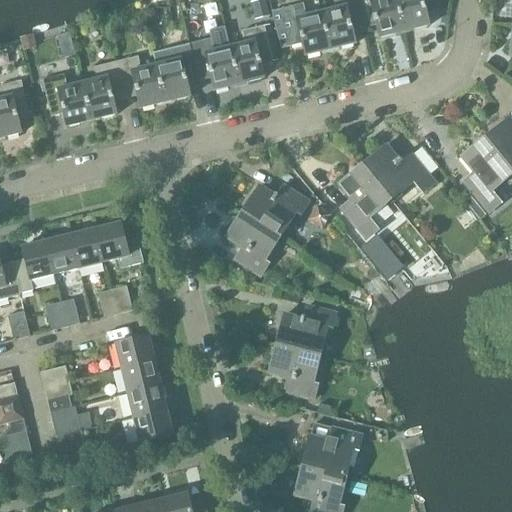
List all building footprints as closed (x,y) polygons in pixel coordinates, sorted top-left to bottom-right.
[(333,0),(336,10),(320,14),(330,51),(355,45),(351,32),(364,29),(356,0),(333,0)] [(395,0),(356,0),(364,29),(375,26),(378,40),(403,33),(395,0)] [(434,0),(395,0),(403,33),(428,27),(425,14),(437,11),(434,0)] [(330,51),(320,14),(306,17),(303,5),(280,10),(290,47),(302,44),(305,57),(330,51)] [(244,45),(229,49),(238,86),(263,80),(260,67),(272,64),(263,27),(241,32),(244,45)] [(211,39),(189,45),(199,82),(210,80),(213,92),(238,86),(229,49),(214,52),(211,39)] [(171,63),(155,67),(165,104),(190,98),(187,85),(199,82),(189,45),(167,50),(171,63)] [(137,58),(116,63),(125,100),(136,98),(140,111),(165,104),(155,67),(141,71),(137,58)] [(97,81),(82,85),(91,122),(116,116),(113,104),(125,100),(116,63),(94,69),(97,81)] [(91,122),(82,85),(67,89),(64,76),(42,82),(51,119),(63,116),(66,129),(91,122)] [(0,95),(1,100),(0,100),(0,140),(21,135),(18,122),(30,119),(20,82),(0,87),(0,95)] [(511,125),(508,121),(484,139),(511,173),(511,125)] [(511,173),(484,139),(461,158),(474,173),(463,182),(488,213),(499,203),(490,192),(511,173)] [(385,147),(362,166),(390,201),(413,182),(423,193),(434,184),(409,153),(397,162),(385,147)] [(390,201),(362,166),(339,185),(351,200),(340,209),(365,240),(377,231),(368,219),(390,201)] [(504,202),(511,196),(511,191),(507,183),(496,189),(504,202)] [(258,188),(241,213),(279,238),(295,213),(299,216),(307,204),(282,187),(274,199),(258,188)] [(484,215),(469,197),(463,201),(479,220),(484,215)] [(393,201),(372,217),(382,230),(403,214),(393,201)] [(321,230),(330,216),(316,208),(307,221),(321,230)] [(279,238),(241,213),(225,238),(242,249),(234,260),(259,277),(267,265),(263,262),(279,238)] [(120,224),(95,231),(103,264),(118,260),(120,270),(143,264),(137,240),(124,243),(120,224)] [(95,231),(70,237),(78,270),(103,264),(95,231)] [(70,237),(46,243),(54,276),(78,270),(70,237)] [(23,260),(11,263),(19,295),(33,291),(31,281),(54,276),(46,243),(21,249),(23,260)] [(0,301),(20,297),(19,295),(11,263),(0,265),(0,301)] [(126,288),(110,292),(116,316),(132,312),(126,288)] [(116,316),(110,292),(97,295),(103,319),(116,316)] [(77,301),(79,319),(89,318),(86,300),(77,301)] [(73,301),(61,304),(67,328),(79,325),(73,301)] [(67,328),(61,304),(44,308),(51,332),(67,328)] [(283,316),(276,345),(320,356),(327,327),(332,328),(335,316),(306,308),(303,321),(283,316)] [(7,317),(13,342),(29,338),(23,313),(7,317)] [(115,345),(121,370),(154,362),(148,337),(115,345)] [(320,356),(276,345),(269,374),(287,379),(284,393),(313,400),(317,386),(312,385),(320,356)] [(121,370),(127,395),(160,387),(154,362),(121,370)] [(40,374),(44,389),(68,383),(65,368),(40,374)] [(68,383),(44,389),(47,402),(71,396),(68,383)] [(0,386),(0,399),(17,396),(14,384),(0,386)] [(127,395),(133,420),(166,411),(160,387),(127,395)] [(0,426),(8,424),(23,421),(17,396),(0,399),(0,426)] [(50,414),(56,438),(80,432),(79,429),(91,426),(88,413),(77,416),(75,408),(50,414)] [(166,411),(133,420),(139,444),(172,436),(166,411)] [(1,438),(4,451),(29,445),(23,421),(8,424),(9,428),(1,438)] [(309,438),(301,468),(344,479),(352,450),(356,451),(360,437),(331,430),(327,443),(309,438)] [(80,432),(56,438),(60,455),(84,449),(80,432)] [(29,445),(4,451),(8,467),(33,461),(29,445)] [(309,511),(340,511),(342,508),(337,506),(344,479),(301,468),(294,497),(312,502),(309,511)] [(190,511),(186,494),(161,501),(163,511),(205,511),(205,509),(193,511),(190,511)] [(163,511),(161,501),(138,506),(138,511),(163,511)]
